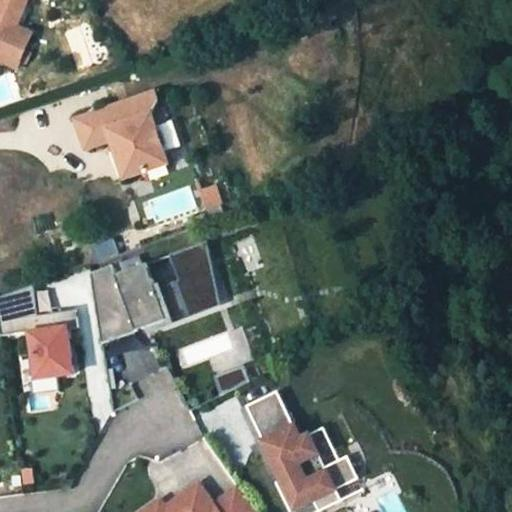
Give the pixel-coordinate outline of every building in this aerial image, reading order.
[(0,0),(0,59),(17,67),(34,33),(18,26),(30,0),(0,0)] [(155,103),(150,90),(68,119),(78,147),(79,150),(107,141),(120,179),(165,163),(148,118),(155,103)] [(228,308),(216,241),(122,276),(117,266),(97,273),(107,345),(141,332),(143,340),(228,308)] [(66,327),(26,332),(33,379),(75,372),(66,327)] [(240,365),(213,369),(216,390),(243,386),(240,365)] [(294,423),(257,441),(292,509),(336,490),(307,431),(298,435),(294,423)] [(221,511),(197,480),(140,511),(221,511)] [(255,511),(238,486),(215,499),(221,511),(255,511)]
